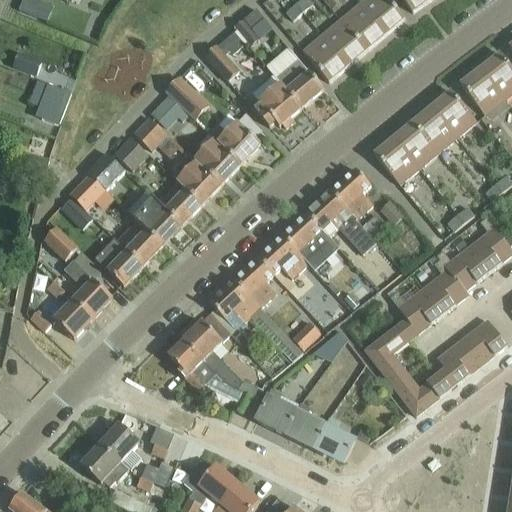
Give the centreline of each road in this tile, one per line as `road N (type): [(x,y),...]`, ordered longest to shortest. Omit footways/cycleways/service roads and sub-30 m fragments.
road 1 (residential): [(88,379),(356,127),(511,9)]
road 2 (residential): [(366,508),(88,379)]
road 3 (residential): [(366,508),(405,466),(511,384)]
road 4 (residential): [(0,472),(88,379)]
road 5 (unknown): [(506,389),(491,511)]
